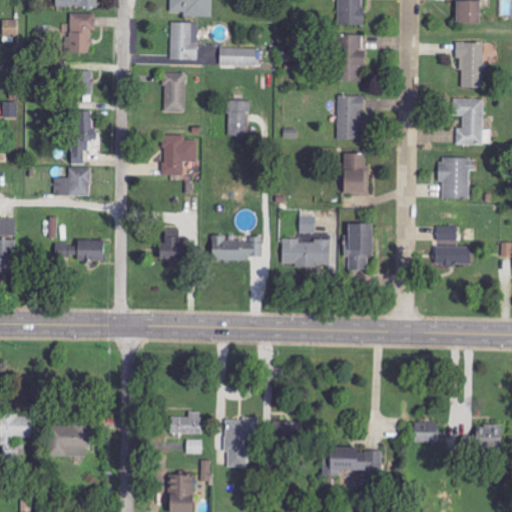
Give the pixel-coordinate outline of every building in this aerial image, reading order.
[(170,0),(171,13),(185,13),(185,16),(213,17),(212,0),(170,0)] [(364,25),(364,0),(339,0),(339,25),(364,25)] [(456,0),(456,23),(481,24),(481,0),(456,0)] [(69,52),(92,53),(92,30),(95,30),(96,13),(70,13),(69,52)] [(17,20),(4,20),(4,35),(17,35),(17,20)] [(198,60),(199,23),(171,23),(171,60),(198,60)] [(366,35),(342,34),(340,80),(360,81),(361,66),(364,66),(366,35)] [(457,60),(462,60),(461,88),(484,88),(485,43),(457,42),(457,60)] [(258,49),(221,47),(220,65),(257,67),(258,49)] [(74,70),(73,94),(93,95),(94,71),(74,70)] [(164,112),(186,112),(186,73),(165,73),(164,112)] [(338,139),(361,140),(363,96),(339,95),(338,139)] [(457,144),(492,145),(492,129),(484,129),(485,99),(454,99),(454,116),(464,116),(463,128),(458,128),(457,144)] [(251,138),(252,101),(229,100),(228,137),(251,138)] [(18,102),(2,102),(2,119),(18,118),(18,102)] [(74,164),(85,164),(85,151),(90,151),(89,140),(95,140),(95,110),(73,111),(74,164)] [(199,140),(186,140),(186,135),(164,135),(163,175),(185,176),(185,161),(198,161),(199,140)] [(370,195),(371,165),(366,165),(366,154),(344,154),(344,195),(370,195)] [(470,169),(477,170),(477,158),(440,157),(440,182),(444,182),(444,199),(470,199),(470,169)] [(56,178),(56,195),(90,197),(92,168),(70,168),(70,178),(56,178)] [(316,234),(317,216),(301,215),(300,234),(316,234)] [(0,262),(0,263),(0,279),(0,280),(15,281),(17,219),(0,218),(0,262)] [(374,224),(346,224),(347,257),(349,257),(350,269),(369,269),(369,257),(374,257),(374,224)] [(437,241),(458,241),(458,226),(437,227),(437,241)] [(160,258),(181,258),(182,229),(165,229),(165,243),(160,243),(160,258)] [(263,236),(250,236),(250,241),(236,241),(236,237),(226,237),(226,235),(212,235),(212,261),(250,261),(250,256),(263,256),(263,236)] [(104,261),(104,240),(78,240),(78,245),(55,244),(55,261),(74,261),(104,261)] [(331,241),(283,240),(283,266),(331,267),(331,241)] [(511,242),(503,242),(502,257),(511,257),(511,242)] [(472,265),(471,246),(436,247),(436,265),(472,265)] [(203,434),(203,412),(190,412),(189,417),(171,417),(171,434),(203,434)] [(32,440),(31,414),(0,414),(0,416),(1,461),(25,461),(24,440),(32,440)] [(227,467),(248,468),(248,443),(258,443),(258,419),(228,419),(227,467)] [(51,457),(90,456),(89,421),(74,422),(74,425),(50,426),(51,457)] [(440,443),(439,421),(403,422),(403,444),(440,443)] [(273,444),(300,444),(300,422),(274,422),(273,444)] [(502,450),(502,426),(476,426),(476,449),(502,450)] [(204,440),(188,440),(187,454),(204,454),(204,440)] [(341,471),(390,472),(390,450),(325,449),(325,477),(341,477),(341,471)] [(212,481),(212,461),(203,460),(202,481),(212,481)] [(194,476),(170,475),(169,511),(198,511),(194,511),(194,476)]
